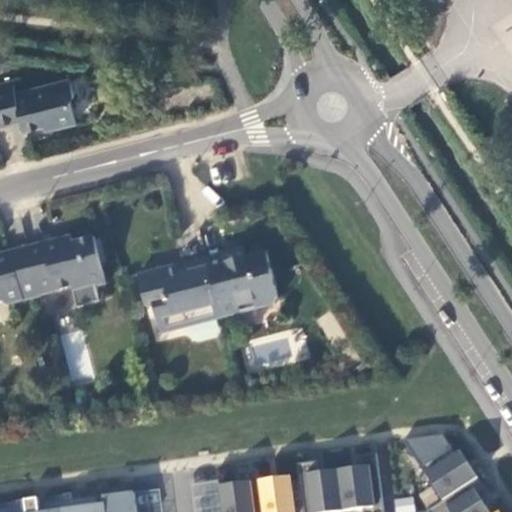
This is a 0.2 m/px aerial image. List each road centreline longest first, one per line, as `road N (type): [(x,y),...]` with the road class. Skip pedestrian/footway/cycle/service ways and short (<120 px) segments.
road 1 (tertiary): [(348,141),(511,397)]
road 2 (residential): [(0,193),(292,121)]
road 3 (tertiary): [(511,321),(367,118)]
